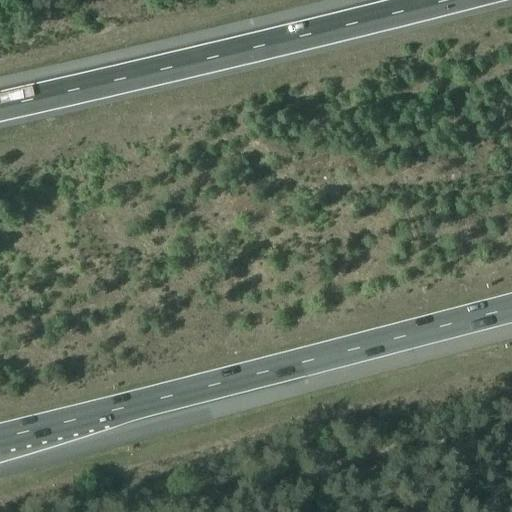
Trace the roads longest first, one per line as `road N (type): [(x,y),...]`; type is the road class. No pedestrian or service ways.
road 1 (motorway): [(0,438),(511,308)]
road 2 (motorway): [(452,0),(0,108)]
